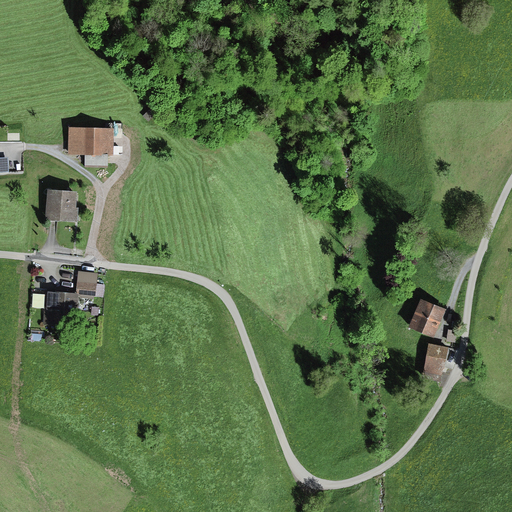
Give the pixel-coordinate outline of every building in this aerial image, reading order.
[(155,113),(149,108),(143,115),(149,120),(155,113)] [(112,128),(69,129),(69,156),(84,156),(84,169),(106,168),(106,156),(112,156),(112,128)] [(8,158),(0,158),(0,173),(9,173),(8,158)] [(47,192),(45,218),(74,220),(75,194),(47,192)] [(98,275),(78,272),(76,289),(96,291),(98,275)] [(44,293),(43,324),(75,325),(76,294),(44,293)] [(444,310),(419,299),(407,327),(432,337),(444,310)] [(448,347),(426,345),(423,373),(444,375),(448,347)]
